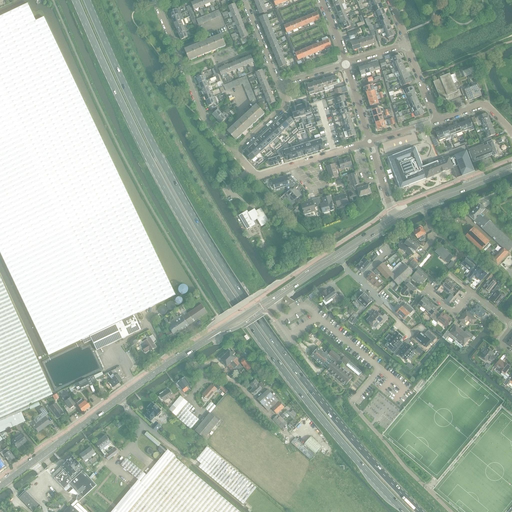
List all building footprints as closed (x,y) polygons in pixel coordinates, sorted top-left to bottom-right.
[(197,1),(191,3),(194,10),(199,8),(197,1)] [(89,336),(134,315),(136,313),(175,295),(44,17),(35,21),(27,3),(0,15),(0,252),(48,355),(89,336)] [(374,6),(376,11),(383,8),(381,3),(374,6)] [(228,6),(231,12),(237,9),(235,4),(228,6)] [(267,11),(264,5),(257,7),(260,14),(267,11)] [(342,5),(335,7),(337,13),(344,10),(342,5)] [(282,27),(284,26),(286,25),(285,23),(284,23),(278,8),(276,9),(275,9),(281,24),(282,27)] [(344,10),(337,13),(339,18),(346,15),(345,13),(351,10),(350,8),(344,10)] [(376,18),(378,17),(385,14),(383,8),(376,11),(374,12),(376,18)] [(171,18),(179,15),(181,14),(179,9),(177,10),(176,9),(169,12),(170,15),(171,18),(171,17),(171,18)] [(317,12),(311,14),(314,22),(320,19),(317,12)] [(307,13),(305,14),(309,24),(314,22),(311,14),(308,16),(307,13)] [(233,17),(235,22),(242,20),(239,14),(233,17)] [(304,17),(300,19),(303,26),(309,24),(305,14),(303,15),(304,17)] [(378,17),(381,22),(387,19),(385,14),(378,17)] [(174,23),(181,20),(179,15),(171,18),(173,20),(172,21),(173,23),(174,23)] [(266,15),(259,18),(262,24),(269,21),(266,15)] [(346,15),(339,18),(342,24),(348,21),(346,15)] [(296,18),(294,19),(298,29),(303,26),(300,19),(297,21),(296,18)] [(176,28),(176,29),(186,25),(184,19),(181,20),(174,23),(175,26),(174,26),(175,29),(176,28)] [(293,22),(289,24),(292,31),(298,29),(294,19),(292,19),(293,22)] [(390,25),(387,19),(381,22),(379,23),(380,26),(382,25),(383,27),(390,25)] [(235,23),(232,24),(232,22),(229,23),(230,26),(233,25),(233,26),(236,25),(237,28),(244,25),(242,20),(235,22),(235,23)] [(351,20),(342,24),(344,29),(346,28),(347,31),(350,30),(354,28),(351,20)] [(269,21),(262,24),(264,30),(271,27),(269,21)] [(286,25),(284,26),(287,33),(292,31),(289,24),(286,25)] [(179,34),(186,32),(189,30),(186,25),(176,29),(177,31),(177,32),(178,34),(179,34)] [(237,28),(239,33),(246,31),(244,25),(237,28)] [(383,27),(385,33),(392,30),(390,25),(383,27)] [(271,27),(264,30),(267,36),(274,33),(271,27)] [(392,30),(385,33),(382,34),(383,37),(386,35),(387,38),(394,36),(392,30)] [(248,36),(246,31),(239,33),(241,39),(240,39),(242,45),(246,43),(245,42),(247,41),(246,37),(248,36)] [(188,37),(186,32),(179,34),(180,37),(179,37),(180,40),(181,39),(181,40),(188,37)] [(274,33),(267,36),(269,42),(276,40),(274,34),(274,33)] [(189,60),(225,46),(221,35),(219,36),(219,37),(190,49),(189,48),(186,49),(186,48),(182,49),(184,53),(186,52),(189,60)] [(292,51),(294,51),(295,50),(289,36),(287,37),(292,51)] [(375,44),(372,36),(365,39),(368,46),(375,44)] [(322,39),(323,42),(326,49),(328,48),(328,49),(332,48),(328,40),(327,37),(322,39)] [(365,39),(359,40),(362,48),(368,46),(365,39)] [(276,40),(269,42),(272,49),(279,46),(276,40)] [(353,50),(362,48),(359,40),(351,43),(353,50)] [(315,45),(312,46),(315,53),(320,51),(317,44),(316,42),(314,42),(315,45)] [(323,42),(317,44),(320,51),(326,49),(323,42)] [(279,46),(272,49),(274,55),(281,52),(279,46)] [(304,49),(301,51),(303,58),(309,56),(306,48),(305,46),(303,47),(304,49)] [(312,46),(306,48),(309,56),(315,53),(312,46)] [(296,50),(295,50),(294,51),(298,60),(303,58),(301,51),(297,52),(296,50)] [(281,52),(274,55),(277,61),(284,58),(281,52)] [(392,58),(394,63),(401,60),(399,55),(398,55),(397,54),(393,56),(393,54),(384,56),(385,60),(392,58)] [(251,56),(245,58),(248,65),(254,62),(251,56)] [(245,58),(240,60),(243,67),(248,65),(245,58)] [(284,58),(277,61),(280,68),(287,65),(288,64),(287,61),(285,61),(284,58)] [(240,60),(235,62),(237,69),(243,67),(240,60)] [(392,63),(394,68),(403,64),(401,60),(394,63),(392,63)] [(235,62),(229,65),(232,71),(237,69),(235,62)] [(405,69),(403,64),(394,68),(396,73),(405,69)] [(229,65),(224,67),(227,74),(232,71),(229,65)] [(471,65),(462,68),(463,71),(462,72),(464,77),(476,73),(474,69),(473,70),(471,65)] [(221,76),(227,74),(224,67),(218,69),(221,76)] [(407,74),(405,69),(396,73),(395,74),(396,77),(398,77),(407,74)] [(255,73),(258,78),(264,75),(262,70),(255,73)] [(398,77),(399,82),(401,81),(409,78),(407,74),(398,77)] [(449,100),(461,95),(459,88),(460,88),(458,82),(454,84),(450,76),(450,74),(440,78),(440,79),(433,82),(441,101),(446,100),(446,99),(448,98),(449,100)] [(199,84),(206,81),(204,75),(197,78),(198,81),(197,81),(198,84),(199,84)] [(335,76),(331,78),(333,85),(338,84),(339,83),(339,80),(337,80),(335,76)] [(411,83),(409,78),(401,81),(399,82),(401,87),(411,83)] [(210,79),(206,81),(199,84),(200,86),(200,87),(201,89),(208,87),(210,86),(209,82),(211,82),(210,79)] [(260,83),(262,89),(269,86),(267,81),(260,83)] [(477,85),(471,87),(475,98),(480,97),(481,96),(479,90),(482,88),(480,82),(476,83),(477,85)] [(310,95),(315,94),(312,83),(307,85),(307,86),(304,87),(306,93),(309,93),(310,95)] [(373,84),(364,87),(366,93),(375,91),(374,88),(373,84)] [(262,89),(264,94),(271,91),(269,86),(262,89)] [(204,95),(211,92),(208,87),(201,89),(202,92),(203,95),(204,95)] [(403,90),(405,95),(407,94),(414,91),(412,87),(403,90)] [(470,100),(475,98),(471,87),(464,90),(464,88),(461,89),(463,96),(466,95),(468,101),(470,100)] [(264,94),(267,99),(273,97),(271,91),(264,94)] [(375,91),(366,93),(368,99),(377,97),(376,94),(375,91)] [(405,95),(407,100),(416,96),(414,91),(407,94),(405,95)] [(211,92),(204,95),(205,98),(204,98),(205,100),(206,100),(206,101),(213,98),(214,97),(212,92),(211,92)] [(336,105),(338,104),(345,102),(344,96),(337,98),(337,99),(334,99),(336,105)] [(407,100),(409,104),(418,101),(416,96),(407,100)] [(215,97),(213,98),(206,101),(207,103),(206,104),(207,106),(208,106),(210,106),(211,110),(217,107),(219,105),(215,97)] [(276,102),(273,97),(267,99),(269,105),(276,102)] [(377,97),(368,99),(370,106),(371,106),(371,108),(379,106),(379,103),(378,100),(377,97)] [(409,104),(411,109),(420,105),(418,101),(409,104)] [(308,103),(302,105),(306,117),(309,116),(312,115),(311,113),(310,108),(308,103)] [(236,140),(264,114),(256,105),(253,108),(254,109),(232,129),(231,128),(229,131),(228,129),(225,132),(228,135),(230,134),(236,140)] [(302,105),(297,107),(300,118),(300,119),(306,117),(302,105)] [(411,109),(413,113),(422,110),(420,105),(411,109)] [(216,119),(222,114),(218,109),(217,107),(211,110),(213,114),(212,115),(214,117),(216,119)] [(297,107),(291,108),(294,118),(295,119),(300,118),(297,107)] [(372,111),(374,117),(382,114),(380,108),(372,111)] [(424,114),(422,110),(413,113),(415,118),(424,114)] [(224,112),(222,114),(216,119),(218,121),(218,122),(220,124),(221,124),(226,119),(224,116),(226,115),(224,112)] [(341,121),(343,121),(343,120),(350,118),(349,113),(341,115),(342,118),(340,119),(341,121)] [(287,114),(282,118),(290,126),(289,126),(291,128),(296,123),(294,122),(287,114)] [(374,117),(376,123),(384,121),(382,114),(374,117)] [(480,121),(483,126),(491,123),(489,117),(487,118),(485,114),(477,117),(478,121),(480,121)] [(282,118),(278,122),(285,129),(289,126),(290,126),(282,118)] [(464,122),(467,130),(468,132),(474,130),(470,120),(464,122)] [(386,127),(384,121),(376,123),(377,129),(386,127)] [(278,122),(274,126),(281,133),(285,129),(278,122)] [(462,132),(467,130),(464,122),(459,124),(462,132)] [(483,126),(485,132),(493,129),(491,123),(483,126)] [(343,130),(344,132),(354,129),(352,124),(345,126),(346,129),(343,130)] [(459,124),(453,126),(456,134),(462,132),(459,124)] [(274,126),(270,129),(278,138),(278,139),(279,138),(283,135),(281,133),(274,126)] [(453,126),(448,128),(451,136),(456,134),(453,126)] [(448,137),(451,136),(448,128),(442,130),(446,140),(448,139),(448,137)] [(270,129),(266,133),(274,142),(278,138),(270,129)] [(355,135),(354,129),(344,132),(345,138),(352,136),(353,139),(357,138),(356,135),(355,135)] [(495,135),(493,129),(485,132),(487,137),(483,139),(484,142),(492,139),(491,136),(495,135)] [(444,141),(446,140),(442,130),(436,133),(439,141),(443,139),(444,141)] [(266,133),(261,137),(269,146),(270,146),(274,142),(266,133)] [(261,137),(257,141),(265,150),(266,151),(270,146),(269,146),(261,137)] [(315,139),(310,140),(314,152),(319,151),(316,141),(315,139)] [(316,141),(319,151),(324,149),(323,145),(321,139),(316,141)] [(310,140),(305,142),(308,154),(314,152),(310,140)] [(257,141),(253,145),(260,153),(261,154),(265,150),(257,141)] [(492,141),(487,143),(492,156),(498,154),(492,141)] [(305,142),(299,144),(300,145),(303,156),(308,154),(305,142)] [(484,144),(468,150),(473,162),(492,155),(488,145),(484,146),(484,144)] [(253,145),(249,149),(256,156),(260,153),(253,145)] [(300,145),(294,146),(295,147),(298,157),(303,156),(300,145)] [(290,149),(293,159),(298,157),(295,147),(290,149)] [(284,151),(281,151),(281,152),(282,153),(283,158),(286,157),(288,160),(293,159),(290,149),(290,148),(284,149),(284,151)] [(415,148),(389,158),(400,188),(426,178),(426,179),(434,176),(433,175),(435,175),(450,169),(452,168),(454,171),(456,177),(474,171),(466,151),(463,152),(443,160),(442,157),(436,159),(437,162),(423,168),(415,148)] [(249,149),(244,153),(247,155),(246,156),(249,159),(249,158),(252,160),(254,159),(256,156),(249,149)] [(269,161),(268,161),(270,165),(271,166),(275,165),(278,164),(281,163),(280,159),(283,158),(282,153),(278,154),(279,155),(274,157),(273,157),(274,158),(269,160),(269,161)] [(339,163),(337,164),(338,169),(341,169),(352,166),(349,158),(339,161),(339,163)] [(336,170),(338,169),(337,164),(334,165),(334,164),(327,166),(329,173),(328,173),(330,178),(338,176),(336,170)] [(359,197),(372,193),(369,185),(365,186),(363,183),(359,184),(356,173),(351,174),(347,175),(345,176),(349,191),(348,191),(349,198),(356,196),(354,191),(357,190),(359,197)] [(272,182),(270,182),(271,186),(273,185),(275,190),(290,185),(292,187),(292,188),(297,183),(291,177),(287,178),(287,176),(272,181),(272,182)] [(292,190),(286,195),(289,198),(290,197),(295,202),(301,195),(295,189),(299,185),(297,183),(292,188),(292,187),(291,188),(292,190)] [(337,206),(348,203),(345,194),(335,198),(337,206)] [(318,198),(315,199),(318,207),(320,206),(322,212),(329,210),(329,211),(334,210),(330,196),(323,198),(324,203),(320,205),(318,198)] [(314,208),(318,207),(315,199),(312,200),(313,202),(309,204),(309,202),(301,204),(304,214),(315,211),(314,208)] [(477,223),(497,242),(503,248),(492,259),(497,264),(511,248),(511,242),(500,231),(495,226),(481,213),(485,209),(480,204),(469,216),(474,221),(474,222),(476,224),(477,223)] [(262,227),(269,222),(261,208),(256,212),(254,209),(248,213),(247,211),(240,215),(248,229),(255,225),(253,222),(257,219),(262,227)] [(423,235),(426,233),(421,227),(419,226),(418,227),(418,229),(413,232),(418,239),(419,238),(421,241),(425,239),(423,235)] [(488,243),(489,242),(473,228),(465,236),(481,251),(483,249),(488,243)] [(401,242),(400,242),(399,244),(399,245),(399,247),(400,248),(401,249),(403,249),(405,249),(406,251),(406,252),(409,256),(416,251),(417,252),(420,247),(407,239),(405,242),(404,241),(402,241),(401,242)] [(488,243),(483,249),(485,251),(491,245),(488,243)] [(447,263),(453,257),(441,246),(438,249),(435,252),(437,254),(447,263)] [(396,253),(388,260),(390,263),(398,256),(396,253)] [(427,253),(417,265),(421,268),(431,256),(427,253)] [(463,261),(461,264),(470,271),(476,265),(466,258),(468,256),(466,254),(466,255),(464,257),(463,258),(464,258),(465,260),(463,261)] [(368,267),(370,264),(369,263),(369,262),(368,261),(367,261),(366,262),(363,259),(356,267),(363,273),(368,267)] [(404,264),(403,265),(400,262),(390,271),(383,263),(374,272),(377,275),(380,273),(387,280),(390,277),(398,286),(413,272),(408,267),(404,264)] [(411,263),(408,267),(413,272),(415,269),(417,267),(411,263)] [(418,266),(417,267),(415,269),(418,271),(412,277),(419,283),(421,282),(422,283),(427,278),(421,273),(423,270),(418,266)] [(475,269),(468,278),(470,280),(474,275),(481,281),(486,274),(488,272),(482,267),(480,269),(478,267),(476,269),(475,269)] [(377,288),(382,282),(372,273),(367,279),(377,288)] [(489,292),(496,284),(490,279),(493,276),(489,273),(484,279),(487,281),(483,287),(489,292)] [(0,421),(21,412),(24,410),(29,408),(27,405),(28,405),(38,401),(39,400),(52,394),(0,277),(0,421)] [(407,285),(401,292),(407,296),(409,293),(412,295),(416,290),(409,284),(411,282),(406,279),(403,282),(407,285)] [(442,285),(447,289),(445,291),(449,294),(455,286),(447,279),(445,281),(443,279),(438,284),(441,286),(442,285)] [(502,300),(505,297),(498,291),(500,288),(498,286),(497,286),(492,292),(495,294),(490,300),(497,305),(501,299),(502,300)] [(326,302),(337,294),(332,288),(332,289),(327,292),(326,290),(321,294),(322,296),(326,302)] [(358,295),(354,299),(356,302),(358,300),(365,308),(372,301),(364,293),(360,297),(358,295)] [(449,304),(454,297),(451,294),(447,300),(445,301),(449,304)] [(421,298),(415,305),(417,307),(419,305),(421,307),(420,308),(420,309),(423,312),(424,312),(425,310),(431,303),(424,298),(423,299),(421,298)] [(412,311),(415,309),(408,303),(406,306),(412,311)] [(431,303),(425,310),(432,315),(430,317),(432,319),(438,312),(436,310),(437,308),(431,303)] [(207,313),(201,304),(187,314),(184,316),(190,325),(207,313)] [(481,318),(486,312),(477,305),(473,309),(471,308),(468,311),(473,316),(475,313),(481,318)] [(182,306),(179,308),(184,316),(187,314),(182,306)] [(408,323),(411,319),(408,316),(410,314),(402,307),(396,313),(404,320),(408,323)] [(383,323),(388,318),(382,312),(380,315),(376,311),(374,313),(374,314),(372,317),(371,316),(367,320),(375,327),(380,321),(383,323)] [(472,325),(476,320),(466,311),(459,320),(461,322),(459,324),(464,328),(466,326),(465,325),(468,321),(472,325)] [(432,319),(437,323),(439,321),(447,327),(452,320),(448,317),(447,317),(442,313),(441,315),(438,312),(432,319)] [(84,343),(91,340),(96,351),(141,330),(135,319),(134,315),(89,336),(82,339),(84,343)] [(172,321),(169,323),(167,320),(165,321),(167,324),(166,325),(169,329),(165,332),(169,338),(173,335),(174,336),(190,325),(184,316),(177,321),(174,323),(172,321)] [(456,325),(450,333),(448,331),(443,337),(447,339),(450,336),(455,340),(456,339),(464,345),(469,338),(471,340),(474,336),(466,330),(464,333),(456,325)] [(389,335),(386,339),(388,341),(387,342),(391,345),(389,348),(394,353),(403,343),(402,342),(401,344),(399,342),(403,337),(396,331),(391,337),(389,335)] [(421,332),(415,339),(424,347),(425,346),(426,348),(432,342),(436,338),(428,331),(424,335),(421,332)] [(144,342),(140,345),(142,347),(145,352),(149,350),(149,351),(156,347),(152,342),(156,340),(152,335),(149,337),(150,339),(144,342)] [(408,344),(399,354),(405,360),(406,361),(415,350),(414,349),(408,344)] [(311,356),(321,365),(322,366),(323,366),(333,375),(332,376),(334,378),(335,376),(342,382),(341,384),(343,385),(344,384),(346,385),(348,383),(350,380),(352,377),(339,366),(343,362),(346,364),(345,365),(355,374),(356,373),(358,375),(357,375),(358,376),(362,372),(349,362),(350,361),(345,356),(344,357),(342,359),(340,358),(340,357),(332,350),(331,351),(328,354),(327,355),(318,348),(311,356)] [(492,362),(496,358),(492,354),(493,353),(487,348),(480,356),(486,361),(488,359),(492,362)] [(237,361),(238,360),(230,351),(220,360),(227,367),(228,366),(229,368),(237,361)] [(248,371),(253,367),(246,359),(243,359),(241,361),(241,363),(248,371)] [(500,374),(506,379),(509,376),(506,373),(508,370),(507,370),(510,367),(505,363),(500,360),(495,366),(499,370),(501,372),(500,374)] [(242,367),(237,361),(229,368),(235,374),(242,367)] [(120,367),(111,371),(115,377),(108,382),(112,388),(116,385),(122,380),(121,379),(124,376),(120,367)] [(511,385),(511,376),(510,375),(509,376),(506,379),(503,384),(506,386),(509,383),(511,385)] [(86,379),(75,385),(78,391),(89,386),(93,384),(91,381),(95,379),(93,376),(86,379)] [(185,378),(176,384),(178,387),(180,387),(184,393),(189,390),(187,387),(190,385),(185,378)] [(264,388),(263,386),(263,384),(261,383),(260,383),(259,384),(255,380),(250,385),(253,389),(250,391),(254,396),(255,395),(255,396),(260,391),(260,390),(261,389),(262,390),(264,388)] [(208,399),(208,400),(217,389),(218,391),(221,388),(215,383),(212,386),(211,385),(203,395),(205,397),(204,398),(204,399),(206,400),(207,400),(208,399)] [(160,395),(158,397),(162,403),(164,401),(164,402),(173,396),(169,389),(166,391),(164,393),(163,392),(159,394),(160,395)] [(278,400),(275,397),(276,396),(273,393),(272,394),(268,390),(257,399),(268,411),(271,408),(274,411),(277,414),(284,408),(278,400)] [(70,408),(75,404),(65,391),(60,395),(65,401),(64,402),(70,408)] [(180,396),(169,410),(176,416),(176,417),(190,430),(199,419),(189,411),(193,407),(180,396)] [(84,400),(83,401),(81,399),(76,403),(78,406),(83,412),(87,409),(87,410),(87,409),(88,409),(89,409),(89,408),(90,407),(84,400)] [(38,401),(28,405),(30,409),(39,405),(38,401)] [(211,402),(205,409),(210,413),(216,406),(211,402)] [(57,418),(63,413),(56,403),(49,408),(57,418)] [(148,413),(145,416),(154,423),(156,421),(153,419),(155,417),(156,416),(158,416),(161,413),(161,412),(161,411),(153,404),(152,405),(150,404),(148,407),(148,408),(147,409),(149,411),(148,413)] [(38,432),(50,423),(44,416),(47,414),(42,407),(39,409),(41,412),(35,417),(33,420),(35,422),(32,424),(38,432)] [(287,410),(285,412),(289,416),(293,420),(295,417),(294,417),(290,413),(287,410)] [(0,432),(25,421),(22,416),(21,412),(0,421),(0,432)] [(210,414),(195,431),(205,439),(220,422),(210,414)] [(287,423),(280,416),(279,417),(277,415),(272,420),(282,429),(287,423)] [(121,424),(111,431),(116,438),(126,430),(128,429),(131,432),(136,429),(131,422),(126,425),(125,424),(122,426),(121,424)] [(156,422),(153,426),(152,426),(158,431),(162,427),(156,422)] [(26,441),(21,434),(11,441),(17,448),(21,445),(26,441)] [(103,437),(103,438),(95,443),(105,456),(107,454),(103,449),(111,443),(106,436),(105,436),(105,435),(103,437)] [(311,436),(304,444),(315,454),(322,446),(311,436)] [(310,460),(314,455),(302,444),(295,438),(291,443),(310,460)] [(95,453),(91,447),(85,451),(90,457),(95,453)] [(207,447),(196,460),(201,463),(198,467),(243,504),(257,488),(207,447)] [(14,458),(7,448),(0,453),(4,459),(5,458),(8,462),(11,460),(12,461),(13,459),(14,458)] [(108,460),(119,452),(116,448),(107,454),(105,456),(108,460)] [(111,511),(128,511),(175,456),(168,450),(147,475),(126,458),(120,465),(138,480),(111,511)] [(80,455),(85,461),(88,459),(92,464),(94,462),(91,459),(90,457),(85,451),(80,455)] [(326,462),(326,461),(326,460),(325,459),(324,457),(323,456),(322,456),(321,455),(320,455),(318,455),(317,455),(315,456),(314,458),(313,459),(313,460),(313,461),(313,462),(313,464),(314,465),(315,466),(316,467),(318,468),(319,468),(320,468),(322,467),(324,466),(324,465),(325,464),(326,463),(326,462)] [(241,511),(175,456),(128,511),(241,511)] [(83,471),(85,470),(73,457),(69,460),(68,460),(67,461),(65,463),(77,477),(83,471)] [(54,474),(53,475),(54,477),(55,478),(55,479),(66,491),(70,487),(69,485),(69,484),(77,477),(65,463),(54,474)] [(340,473),(340,471),(339,470),(339,469),(338,468),(337,467),(336,466),(334,466),(333,465),(332,465),(330,466),(329,466),(328,467),(327,469),(326,470),(326,471),(325,473),(326,474),(326,476),(327,477),(328,478),(329,479),(330,479),(331,480),(332,480),(334,480),(335,479),(337,479),(338,478),(339,477),(339,476),(340,474),(340,473)] [(77,477),(69,484),(73,489),(69,493),(78,496),(77,500),(79,502),(81,500),(84,497),(89,492),(97,486),(94,482),(83,471),(77,477)] [(19,497),(33,511),(40,506),(25,491),(19,497)] [(79,502),(83,506),(88,502),(84,498),(79,502)]
